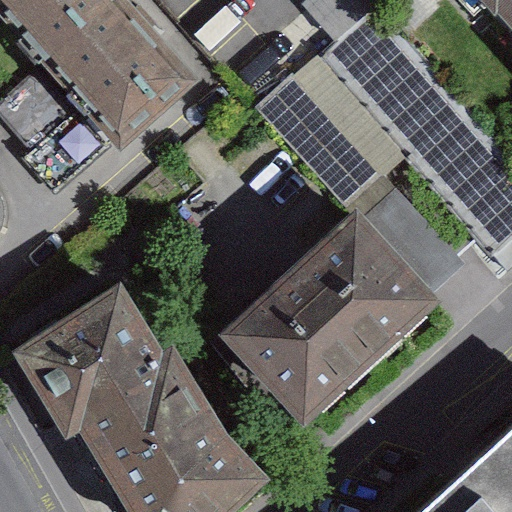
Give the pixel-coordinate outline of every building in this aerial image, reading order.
[(0,0),(0,1),(39,46),(91,0),(0,0)] [(103,0),(91,0),(39,46),(122,140),(181,88),(103,0)] [(378,0),(299,0),(295,4),(330,43),(378,0)] [(511,0),(480,0),(511,35),(511,0)] [(511,158),(379,7),(314,63),(498,277),(511,265),(511,158)] [(0,192),(0,250),(6,243),(10,229),(10,217),(8,206),(0,192)] [(441,305),(364,222),(236,339),(313,422),(441,305)] [(28,355),(73,424),(78,420),(166,364),(122,295),(28,355)] [(166,364),(78,420),(135,511),(239,511),(268,484),(230,443),(177,358),(166,364)]
